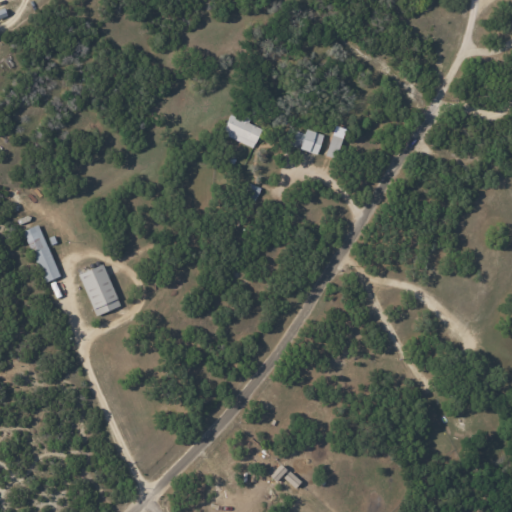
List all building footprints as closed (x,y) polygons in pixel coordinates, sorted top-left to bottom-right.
[(259,127),(246,123),(248,119),(227,112),(220,135),(252,146),(259,127)] [(297,148),(315,154),(321,134),(303,129),(297,148)] [(301,133),(292,130),(287,144),(296,147),(301,133)] [(338,137),(328,134),(323,156),(334,158),(338,137)] [(254,200),(258,186),(244,182),(240,197),(254,200)] [(58,275),(36,224),(20,231),(43,282),(58,275)] [(77,273),(92,315),(117,306),(102,264),(77,273)]
